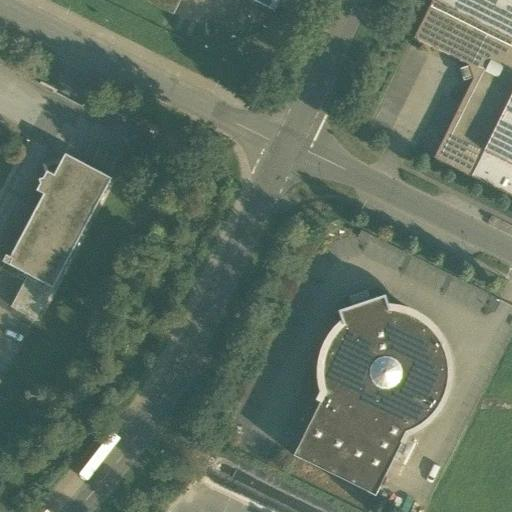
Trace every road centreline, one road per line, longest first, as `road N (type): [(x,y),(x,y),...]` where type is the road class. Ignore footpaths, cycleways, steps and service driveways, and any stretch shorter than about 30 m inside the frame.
road 1 (residential): [(290,142),(163,396),(73,511)]
road 2 (residential): [(290,142),(0,8)]
road 3 (residential): [(511,253),(290,142)]
road 4 (residential): [(290,142),(358,0)]
